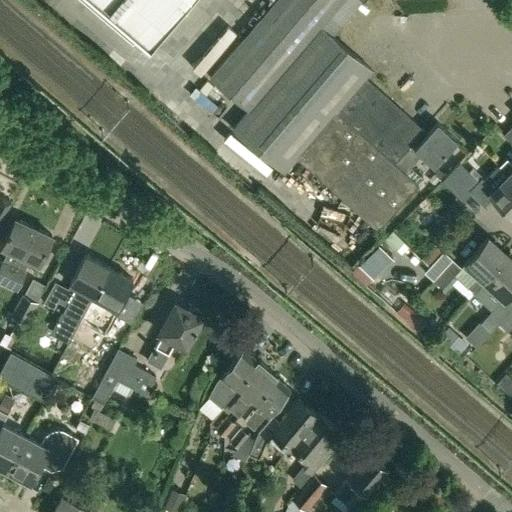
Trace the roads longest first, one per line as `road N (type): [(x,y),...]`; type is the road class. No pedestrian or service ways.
road 1 (residential): [(506,511),(236,281),(0,149)]
road 2 (unclassified): [(385,24),(511,18)]
